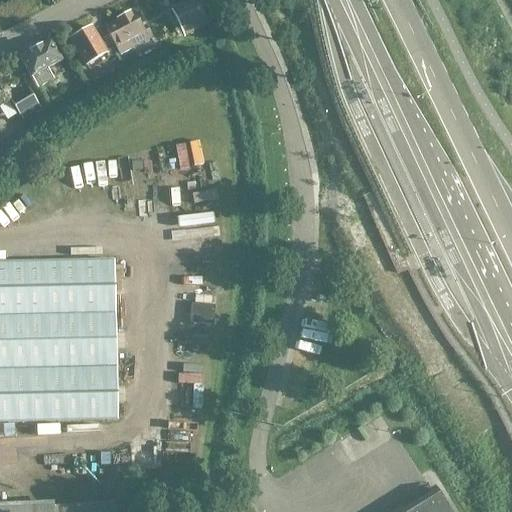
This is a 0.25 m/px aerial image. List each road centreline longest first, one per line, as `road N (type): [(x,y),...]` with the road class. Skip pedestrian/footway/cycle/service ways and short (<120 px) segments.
road 1 (primary): [(354,0),(511,317)]
road 2 (primary): [(511,240),(394,0)]
